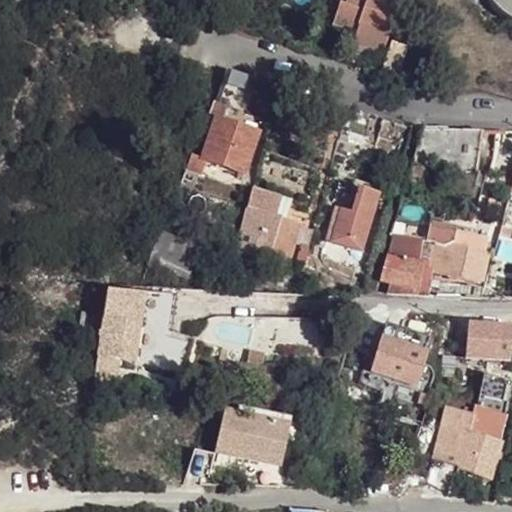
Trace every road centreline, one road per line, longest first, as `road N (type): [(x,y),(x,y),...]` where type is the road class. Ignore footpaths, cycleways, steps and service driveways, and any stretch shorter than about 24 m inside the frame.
road 1 (residential): [(95,499),(219,491),(480,511)]
road 2 (residential): [(167,32),(450,105),(511,108)]
road 3 (residential): [(246,306),(511,308)]
